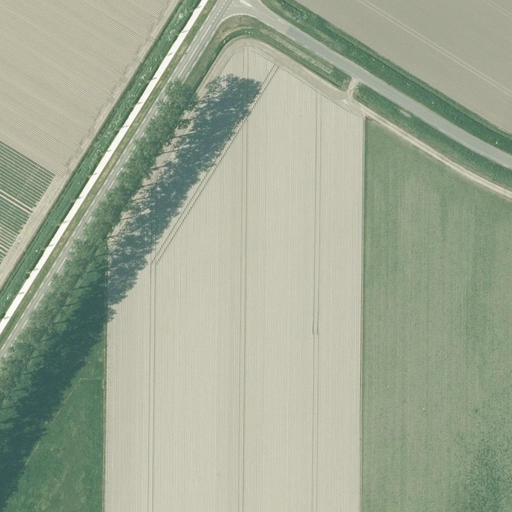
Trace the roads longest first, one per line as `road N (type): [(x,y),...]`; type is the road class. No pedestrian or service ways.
road 1 (secondary): [(0,364),(225,2)]
road 2 (track): [(0,283),(178,0)]
road 3 (unclassified): [(511,164),(256,10)]
